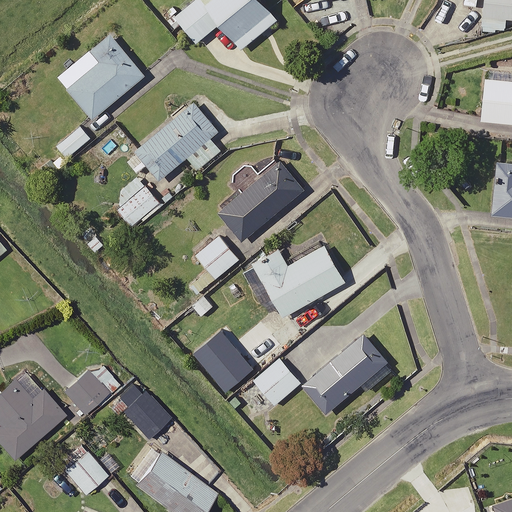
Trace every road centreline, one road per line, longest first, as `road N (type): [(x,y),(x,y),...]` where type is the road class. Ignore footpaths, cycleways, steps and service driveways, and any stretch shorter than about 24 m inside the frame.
road 1 (residential): [(382,77),(367,114),(378,161),(425,230),(478,402)]
road 2 (residential): [(326,511),(435,424),(478,402)]
